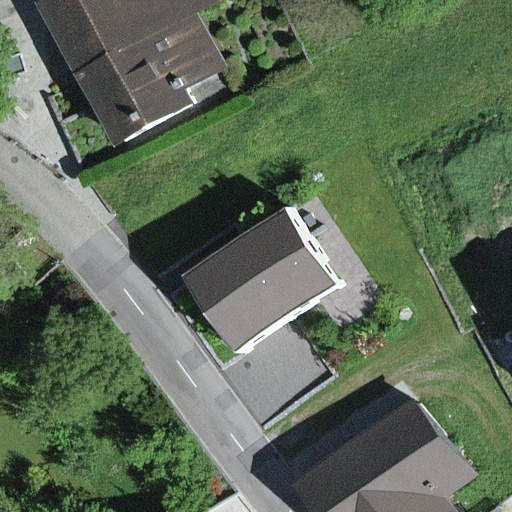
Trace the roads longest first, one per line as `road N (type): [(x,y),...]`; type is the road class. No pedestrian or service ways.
road 1 (residential): [(307,511),(95,231)]
road 2 (residential): [(95,231),(59,134),(51,0)]
road 3 (residential): [(95,231),(0,145)]
